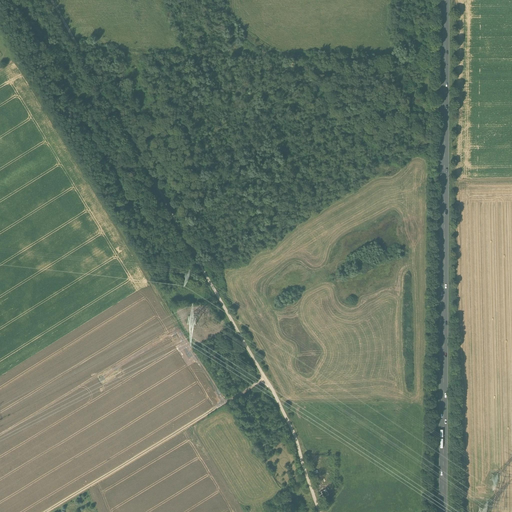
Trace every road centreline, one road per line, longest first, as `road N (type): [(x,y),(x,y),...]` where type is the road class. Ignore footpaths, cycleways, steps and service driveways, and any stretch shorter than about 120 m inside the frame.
road 1 (track): [(317,511),(274,395),(47,0)]
road 2 (primary): [(442,511),(443,0)]
road 3 (track): [(224,401),(15,62)]
road 4 (track): [(42,511),(224,401)]
